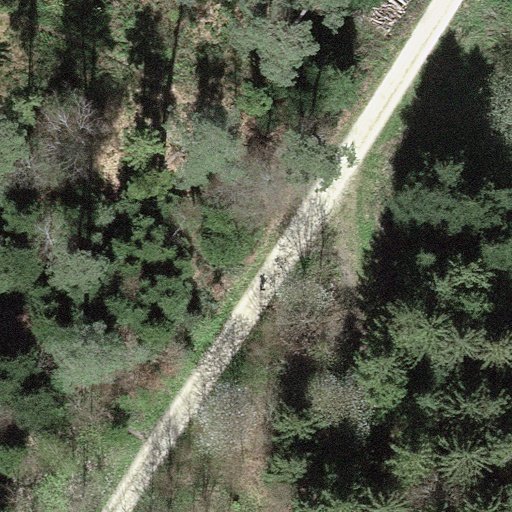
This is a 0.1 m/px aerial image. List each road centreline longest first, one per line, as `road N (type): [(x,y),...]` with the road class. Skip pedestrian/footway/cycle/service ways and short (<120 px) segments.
road 1 (track): [(466,0),(330,195),(141,511)]
road 2 (track): [(398,511),(352,333),(330,195)]
